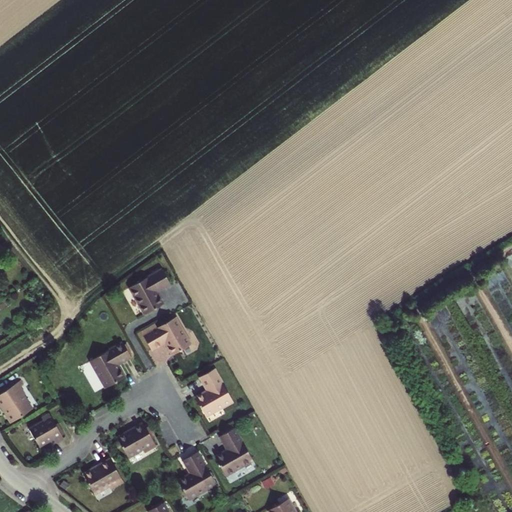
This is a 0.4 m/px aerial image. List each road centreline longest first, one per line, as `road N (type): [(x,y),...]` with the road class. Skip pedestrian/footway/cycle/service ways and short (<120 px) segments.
road 1 (residential): [(22,483),(70,457),(92,428),(148,398),(168,405),(186,438)]
road 2 (unknown): [(161,398),(136,339),(166,312),(166,296)]
